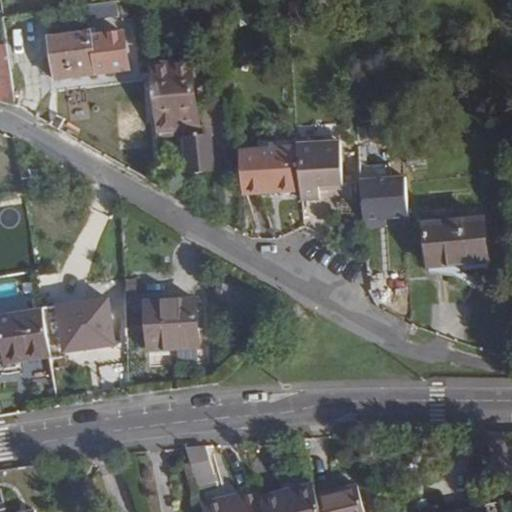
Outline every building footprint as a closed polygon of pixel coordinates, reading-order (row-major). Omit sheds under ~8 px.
[(88,33),(49,39),(56,81),(127,70),(121,34),(89,39),(88,33)] [(14,104),(6,46),(0,47),(0,102),(15,107),(14,104)] [(197,128),(190,62),(148,66),(155,132),(197,128)] [(202,138),(205,172),(214,171),(211,138),(202,138)] [(186,173),(202,172),(198,139),(183,140),(186,173)] [(301,190),(302,201),(318,200),(318,191),(343,190),(340,144),(297,146),(298,148),(301,190)] [(238,153),(241,194),(301,190),(298,148),(238,153)] [(407,223),(405,176),(358,179),(360,225),(407,223)] [(482,221),(424,226),(428,268),(486,263),(482,221)] [(195,300),(141,307),(148,351),(201,344),(195,300)] [(107,301),(42,310),(53,352),(53,354),(113,346),(107,301)] [(308,318),(295,306),(285,317),(297,330),(308,318)] [(53,352),(42,310),(0,321),(0,348),(4,364),(53,352)] [(511,470),(503,435),(486,434),(496,474),(511,470)] [(203,449),(184,450),(192,476),(209,471),(203,449)] [(320,511),(317,497),(314,484),(260,498),(263,511),(320,511)] [(363,511),(357,487),(317,497),(320,511),(363,511)] [(263,511),(260,498),(258,491),(200,504),(202,511),(263,511)]
